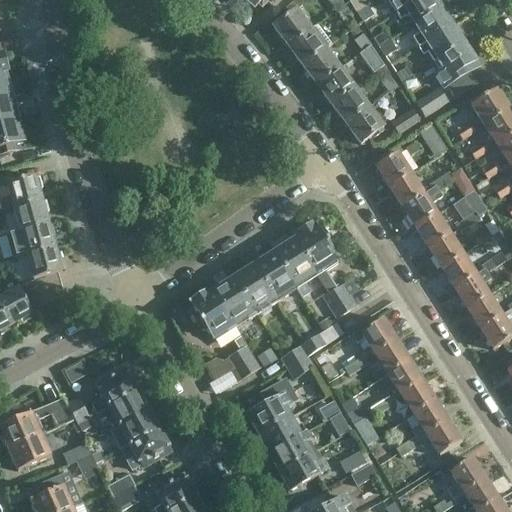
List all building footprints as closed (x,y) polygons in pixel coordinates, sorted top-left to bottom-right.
[(243,0),(254,11),(264,0),(243,0)] [(337,14),(346,8),(339,0),(331,0),(328,3),(337,14)] [(357,16),(368,8),(363,0),(352,0),(349,2),(357,16)] [(387,0),(397,14),(418,0),(387,0)] [(418,0),(397,14),(402,22),(411,16),(417,26),(443,9),(436,0),(418,0)] [(345,25),(352,19),(353,18),(346,8),(337,14),(345,25)] [(357,16),(363,25),(374,17),(368,8),(357,16)] [(443,9),(417,26),(424,36),(415,42),(419,49),(452,28),(448,22),(450,20),(443,9)] [(274,30),(289,50),(315,30),(309,22),(306,25),(297,13),(274,30)] [(361,34),(358,30),(357,28),(349,34),(354,40),(361,34)] [(452,28),(419,49),(424,56),(433,51),(439,61),(465,44),(458,33),(456,35),(452,28)] [(315,30),(289,50),(303,69),(326,52),(316,39),(320,36),(315,30)] [(379,51),(391,43),(385,34),(373,41),(379,51)] [(363,55),(372,49),(363,37),(354,43),(363,55)] [(379,51),(385,60),(397,52),(391,43),(379,51)] [(465,44),(439,61),(445,71),(437,76),(445,90),(478,69),(470,57),(472,55),(465,44)] [(371,65),(378,59),(379,58),(372,49),(363,55),(371,65)] [(326,52),(303,69),(317,89),(340,72),(326,52)] [(407,69),(396,76),(403,86),(414,78),(407,69)] [(340,72),(317,89),(332,108),(354,91),(340,72)] [(7,73),(0,75),(0,99),(11,97),(13,96),(10,83),(7,84),(5,74),(7,74),(7,73)] [(389,95),(398,88),(389,77),(381,84),(389,95)] [(397,106),(405,100),(406,99),(398,88),(389,95),(397,106)] [(354,91),(332,108),(346,127),(369,110),(354,91)] [(439,91),(416,106),(424,120),(448,105),(439,91)] [(473,108),(485,128),(477,133),(477,134),(511,111),(499,92),(473,108)] [(11,97),(0,99),(0,124),(20,119),(17,107),(14,108),(11,97)] [(369,110),(346,127),(361,147),(384,130),(383,130),(385,125),(378,116),(374,117),(369,110)] [(511,111),(477,134),(479,136),(487,131),(498,148),(511,139),(511,111)] [(419,123),(413,113),(393,127),(399,136),(419,123)] [(20,119),(0,124),(0,155),(16,151),(15,146),(23,144),(20,133),(23,133),(20,119)] [(463,143),(476,134),(470,125),(456,133),(463,143)] [(431,127),(423,133),(427,139),(435,134),(431,127)] [(511,139),(498,148),(504,158),(495,165),(481,173),(487,182),(511,167),(511,166),(511,139)] [(475,162),(489,154),(482,144),(469,153),(475,162)] [(377,170),(390,191),(413,176),(399,155),(377,170)] [(511,166),(511,167),(511,169),(511,180),(494,192),(500,201),(511,193),(511,166)] [(434,196),(455,183),(449,174),(429,187),(434,196)] [(413,176),(390,191),(403,211),(426,196),(413,176)] [(8,186),(15,210),(43,203),(36,179),(8,186)] [(426,196),(403,211),(416,231),(439,216),(426,196)] [(43,203),(15,210),(21,234),(49,226),(43,203)] [(439,216),(416,231),(428,251),(451,237),(443,224),(450,220),(446,214),(439,218),(439,216)] [(49,226),(21,234),(27,257),(55,249),(49,226)] [(302,240),(295,245),(314,276),(328,297),(336,292),(322,271),(335,262),(327,250),(329,249),(327,246),(330,244),(321,230),(317,233),(316,232),(314,233),(311,228),(299,236),(302,240)] [(451,237),(428,251),(441,271),(464,257),(451,237)] [(349,238),(339,244),(344,252),(354,245),(349,238)] [(314,276),(295,245),(274,258),(294,289),(302,301),(311,296),(302,283),(314,276)] [(55,249),(27,257),(34,283),(30,285),(41,308),(63,296),(57,275),(62,274),(55,249)] [(486,276),(507,263),(501,255),(481,268),(486,276)] [(464,257),(441,271),(454,292),(477,277),(464,257)] [(294,289),(274,258),(254,271),(277,306),(285,300),(282,296),(294,289)] [(277,306),(254,271),(234,283),(256,318),(257,318),(254,314),(267,306),(269,310),(277,306)] [(477,277),(454,292),(467,312),(490,297),(477,277)] [(256,318),(234,283),(214,296),(234,327),(246,319),(249,323),(256,318)] [(30,285),(12,295),(0,301),(0,312),(9,329),(32,317),(30,314),(41,308),(30,285)] [(331,313),(351,300),(343,288),(336,292),(328,297),(323,300),(331,313)] [(234,327),(214,296),(208,300),(205,296),(193,304),(196,309),(193,310),(194,312),(190,315),(199,328),(201,327),(203,330),(205,328),(213,341),(226,332),(228,336),(236,331),(234,327)] [(490,297),(467,312),(480,332),(503,317),(490,297)] [(336,322),(357,309),(351,300),(331,313),(336,322)] [(503,317),(480,332),(493,353),(511,340),(511,331),(509,327),(511,325),(511,305),(508,308),(510,313),(503,317)] [(0,334),(9,329),(0,312),(0,334)] [(361,338),(374,358),(396,344),(383,323),(361,338)] [(293,384),(314,370),(308,360),(327,347),(321,336),(280,362),(293,384)] [(237,385),(260,370),(241,339),(234,343),(240,354),(224,364),(237,385)] [(396,344),(374,358),(387,378),(409,364),(396,344)] [(266,369),(277,363),(271,354),(261,361),(266,369)] [(349,380),(370,367),(364,358),(343,371),(349,380)] [(73,382),(89,373),(82,361),(66,371),(73,382)] [(409,364),(387,378),(393,388),(385,394),(389,399),(369,411),(375,420),(396,407),(393,403),(400,399),(422,384),(409,364)] [(99,391),(104,399),(91,407),(97,418),(110,411),(138,395),(127,376),(99,391)] [(422,384),(400,399),(413,418),(435,404),(422,384)] [(286,385),(262,399),(268,409),(249,420),(260,439),(291,422),(285,411),(297,405),(286,385)] [(138,395),(110,411),(117,423),(111,426),(115,433),(148,414),(138,395)] [(326,427),(341,418),(330,399),(316,407),(326,427)] [(82,435),(90,430),(86,423),(90,422),(78,401),(67,407),(78,429),(78,428),(82,435)] [(62,402),(32,416),(0,429),(0,430),(9,452),(42,438),(74,424),(62,402)] [(359,416),(351,403),(343,408),(350,421),(359,416)] [(435,404),(413,418),(419,428),(411,434),(414,439),(395,452),(401,461),(422,447),(419,443),(426,438),(448,424),(435,404)] [(148,414),(115,433),(120,441),(125,438),(131,449),(159,433),(148,414)] [(332,437),(347,429),(341,418),(326,427),(332,437)] [(291,422),(260,439),(270,458),(306,438),(301,429),(296,432),(291,422)] [(448,424),(426,438),(439,459),(462,445),(448,424)] [(159,433),(131,449),(126,452),(130,459),(136,456),(142,468),(170,453),(159,433)] [(42,438),(9,452),(19,474),(52,460),(42,438)] [(306,438),(270,458),(280,476),(311,459),(306,449),(311,446),(306,438)] [(380,454),(374,444),(366,448),(372,459),(380,454)] [(68,468),(91,457),(86,446),(62,457),(68,468)] [(348,475),(369,464),(362,453),(342,464),(348,475)] [(96,467),(103,463),(99,454),(91,457),(68,468),(76,487),(100,476),(96,467)] [(311,459),(280,476),(291,495),(327,475),(322,467),(317,470),(311,459)] [(473,463),(462,469),(457,462),(439,473),(444,481),(450,477),(456,486),(446,492),(453,502),(446,507),(444,503),(432,510),(433,511),(448,511),(459,505),(456,502),(463,497),(463,498),(486,483),(473,463)] [(357,490),(377,479),(370,467),(350,478),(357,490)] [(114,503),(136,490),(129,477),(108,489),(114,503)] [(158,497),(163,507),(153,511),(176,511),(196,501),(185,481),(158,497)] [(486,483),(463,498),(472,511),(485,511),(499,503),(486,483)] [(72,486),(65,489),(32,503),(36,511),(72,511),(74,511),(82,508),(72,486)] [(118,511),(125,511),(143,503),(136,490),(114,503),(118,511)] [(324,511),(352,511),(346,500),(324,511)] [(202,511),(196,501),(176,511),(202,511)] [(504,511),(499,503),(485,511),(504,511)]
